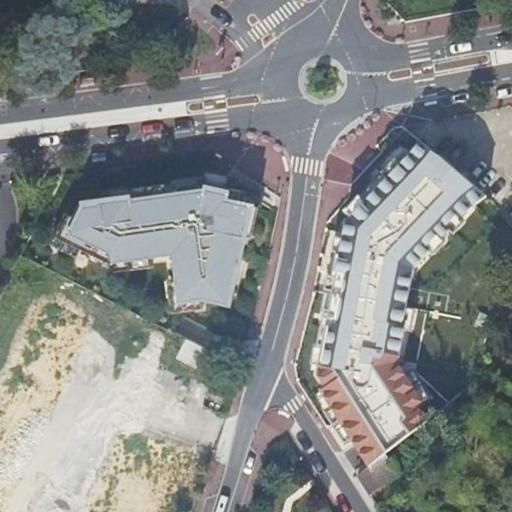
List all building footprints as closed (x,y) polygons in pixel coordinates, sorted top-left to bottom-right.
[(487,198),(419,140),(337,226),(329,266),(310,369),(370,466),(433,418),(402,360),(415,269),(487,198)] [(206,184),(207,184),(208,188),(231,193),(230,199),(241,202),(243,190),(206,182),(206,184)] [(206,302),(232,308),(248,235),(254,205),(241,202),(230,199),(231,193),(208,188),(207,184),(206,184),(169,190),(150,192),(150,194),(133,196),(132,194),(131,195),(118,196),(100,199),(78,202),(73,216),(63,243),(83,252),(112,266),(115,266),(116,271),(132,269),(133,269),(132,263),(155,260),(173,258),(178,262),(176,264),(178,281),(181,305),(206,302)] [(130,189),(131,195),(132,194),(133,196),(150,194),(150,192),(169,190),(168,184),(130,189)] [(99,193),(100,199),(118,196),(118,190),(99,193)] [(253,237),(260,206),(254,205),(248,235),(253,237)] [(63,243),(73,216),(64,213),(52,247),(79,260),(83,252),(63,243)] [(156,269),(155,260),(132,263),(133,269),(132,269),(132,272),(156,269)] [(178,281),(169,282),(174,315),(205,311),(206,302),(181,305),(178,281)] [(500,402),(495,411),(503,417),(509,408),(500,402)] [(398,473),(385,455),(370,466),(357,476),(369,494),(398,473)]
